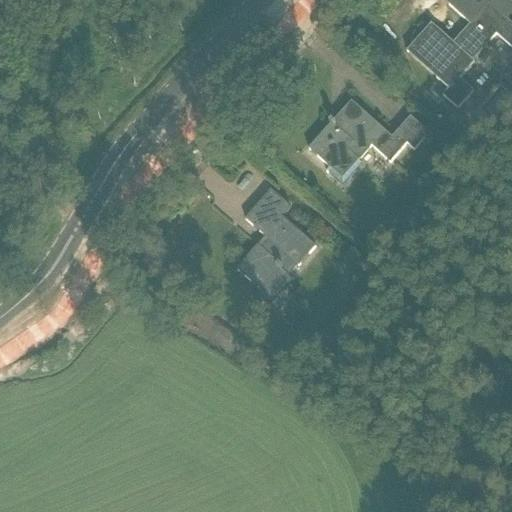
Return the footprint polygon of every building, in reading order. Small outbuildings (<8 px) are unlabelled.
[(431,26),(407,54),(449,91),(443,98),(457,111),(474,92),(459,80),(474,64),(472,62),(496,35),(511,49),(511,26),(489,6),(493,0),(454,0),(448,7),(470,26),(453,45),(431,26)] [(423,18),(446,15),(445,7),(422,11),(423,18)] [(326,174),(327,175),(328,174),(342,187),(362,166),(358,162),(371,148),(390,164),(406,145),(414,152),(428,135),(410,119),(392,140),(351,103),(309,151),(330,170),(326,174)] [(237,271),(268,299),(297,266),(298,267),(315,248),(282,219),(290,210),(271,192),(245,221),(269,242),(262,251),(258,247),(237,271)] [(157,241),(146,253),(158,264),(169,252),(157,241)]
